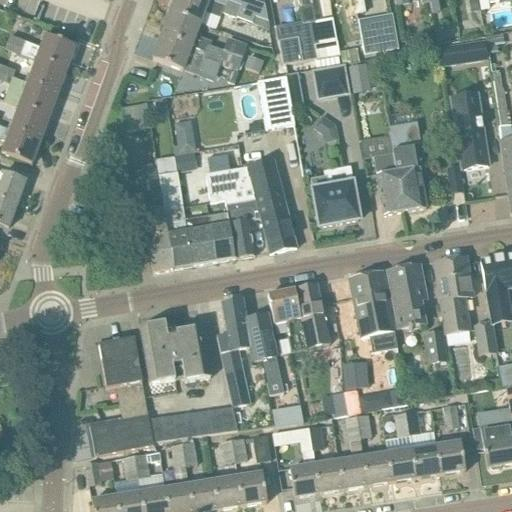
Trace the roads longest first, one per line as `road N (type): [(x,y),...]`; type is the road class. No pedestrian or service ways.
road 1 (unclassified): [(49,313),(511,236)]
road 2 (residential): [(49,313),(40,249),(130,0)]
road 3 (unclassified): [(53,511),(59,376),(49,313)]
